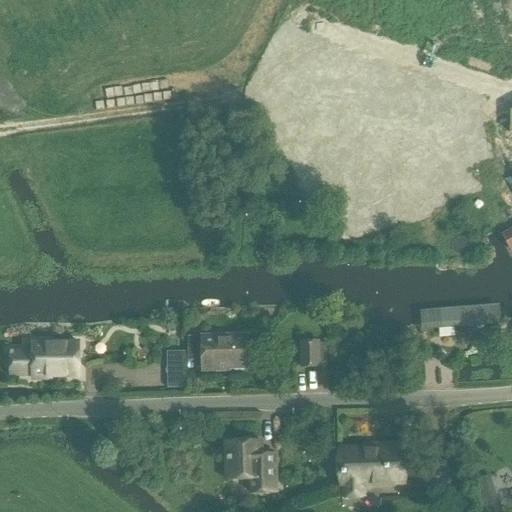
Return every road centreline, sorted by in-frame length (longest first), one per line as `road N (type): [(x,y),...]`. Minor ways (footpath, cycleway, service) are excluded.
road 1 (track): [(511,91),(348,48),(254,96),(0,129)]
road 2 (tertiary): [(0,416),(511,397)]
road 3 (track): [(511,92),(362,185),(357,248)]
